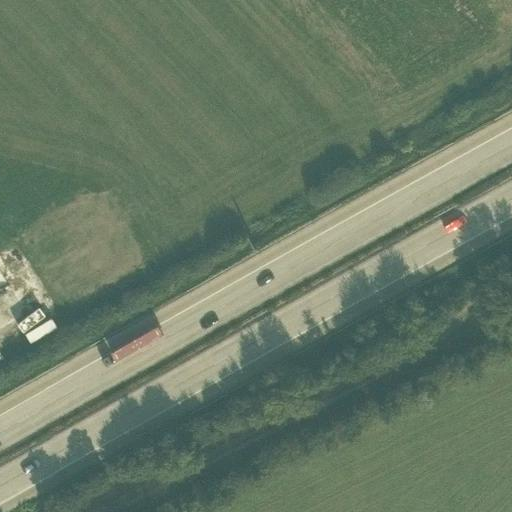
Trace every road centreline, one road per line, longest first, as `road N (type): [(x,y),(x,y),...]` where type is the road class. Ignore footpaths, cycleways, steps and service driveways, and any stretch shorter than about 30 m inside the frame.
road 1 (motorway): [(0,484),(511,197)]
road 2 (motorway): [(511,146),(0,432)]
